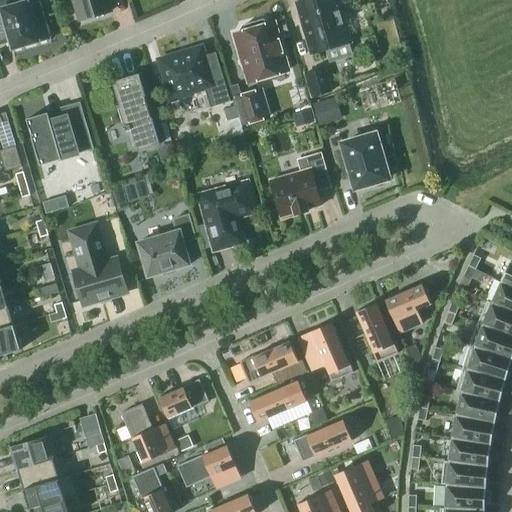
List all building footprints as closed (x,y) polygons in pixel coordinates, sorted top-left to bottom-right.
[(9,0),(0,0),(0,27),(6,26),(12,49),(49,38),(44,22),(37,0),(30,0),(28,1),(11,6),(9,0)] [(73,0),(80,21),(112,11),(108,0),(73,0)] [(305,0),(297,2),(305,28),(306,28),(308,34),(306,34),(312,54),(350,43),(337,0),(305,0)] [(273,42),(268,24),(267,22),(263,20),(243,26),(240,29),(241,32),(236,34),(243,59),(244,58),(247,66),(245,67),(250,82),(288,71),(279,40),(273,42)] [(192,90),(204,87),(211,107),(231,101),(216,52),(203,56),(201,49),(192,52),(192,53),(183,56),(183,54),(161,61),(167,81),(166,81),(171,98),(192,92),(192,90)] [(332,92),(325,67),(304,74),(311,98),(332,92)] [(126,125),(123,126),(125,131),(127,131),(133,152),(160,144),(139,74),(93,88),(93,89),(114,82),(126,125)] [(269,118),(261,91),(236,98),(238,106),(241,117),(243,125),(269,118)] [(319,120),(342,113),(337,98),(314,105),(319,120)] [(241,117),(238,106),(224,109),(228,120),(241,117)] [(70,123),(68,115),(50,120),(48,113),(27,119),(40,163),(60,157),(60,159),(79,154),(78,152),(94,147),(85,119),(70,123)] [(0,136),(4,149),(16,146),(12,133),(0,136)] [(345,149),(337,152),(345,179),(353,176),(356,188),(358,187),(359,190),(371,186),(370,184),(389,178),(376,134),(372,135),(371,133),(358,137),(358,139),(343,144),(345,149)] [(242,138),(227,142),(231,154),(246,149),(242,138)] [(172,144),(158,147),(161,160),(175,156),(172,144)] [(18,154),(16,146),(4,149),(1,150),(3,158),(18,154)] [(301,171),(271,180),(281,217),(295,213),(295,215),(298,214),(298,213),(306,210),(306,212),(309,211),(309,209),(322,205),(317,190),(331,186),(321,153),(298,160),(301,171)] [(28,187),(24,172),(16,174),(20,190),(28,187)] [(247,183),(200,195),(215,249),(243,242),(237,217),(255,211),(247,183)] [(30,195),(28,187),(20,190),(23,198),(30,195)] [(124,187),(113,190),(119,211),(130,208),(124,187)] [(177,231),(138,242),(148,277),(191,264),(184,241),(195,238),(189,215),(173,219),(177,231)] [(39,229),(46,227),(44,219),(36,222),(39,229)] [(97,223),(69,231),(81,270),(73,272),(83,305),(128,291),(118,259),(106,262),(104,254),(106,253),(97,223)] [(39,229),(41,237),(49,235),(46,227),(39,229)] [(481,258),(474,255),(469,265),(476,269),(481,258)] [(511,261),(501,282),(511,286),(511,261)] [(53,271),(51,263),(43,265),(45,273),(53,271)] [(476,269),(469,265),(463,276),(471,280),(476,269)] [(55,278),(53,271),(45,273),(47,281),(55,278)] [(59,290),(56,282),(41,287),(43,295),(59,290)] [(511,311),(511,286),(501,282),(491,303),(511,311)] [(432,304),(423,283),(384,299),(394,321),(399,332),(423,322),(418,311),(432,304)] [(2,286),(0,286),(0,309),(8,307),(2,286)] [(460,303),(453,300),(448,311),(456,314),(460,303)] [(487,301),(478,323),(511,335),(511,311),(491,303),(487,301)] [(55,305),(57,312),(65,310),(62,302),(55,305)] [(399,353),(377,302),(356,312),(377,362),(399,353)] [(0,309),(0,329),(14,325),(8,307),(0,309)] [(67,318),(65,310),(57,312),(49,315),(51,322),(67,318)] [(456,314),(448,311),(444,323),(452,326),(456,314)] [(332,382),(354,372),(332,322),(310,331),(310,332),(298,337),(312,371),(325,365),(332,382)] [(511,359),(511,335),(478,323),(470,345),(511,359)] [(0,355),(21,349),(14,325),(0,329),(0,355)] [(300,362),(290,340),(240,362),(249,383),(300,362)] [(417,368),(423,355),(417,342),(408,346),(417,368)] [(511,359),(470,345),(463,368),(506,380),(511,360),(511,359)] [(443,349),(435,347),(432,359),(440,361),(443,349)] [(440,361),(432,359),(429,370),(437,373),(440,361)] [(300,364),(283,371),(287,380),(303,373),(300,364)] [(500,401),(506,380),(463,368),(456,390),(461,392),(500,401)] [(209,401),(200,379),(158,397),(168,419),(209,401)] [(299,379),(249,401),(258,423),(308,401),(299,379)] [(461,392),(456,415),(495,423),(500,401),(461,392)] [(430,397),(422,395),(420,407),(428,409),(430,397)] [(153,428),(143,404),(121,413),(143,463),(164,454),(164,453),(177,448),(166,423),(153,428)] [(327,416),(322,407),(310,413),(314,422),(327,416)] [(428,409),(420,407),(417,419),(425,421),(428,409)] [(404,433),(404,426),(400,415),(386,421),(393,438),(404,433)] [(491,444),(495,423),(456,415),(452,438),(491,444)] [(303,462),(353,440),(344,418),(294,440),(303,462)] [(11,447),(18,469),(61,456),(54,435),(47,437),(47,436),(11,447)] [(94,438),(97,446),(104,443),(102,436),(94,438)] [(195,446),(192,440),(184,437),(178,439),(183,451),(195,446)] [(370,438),(355,444),(359,453),(374,447),(370,438)] [(452,438),(448,461),(488,466),(491,444),(452,438)] [(97,446),(99,453),(107,451),(104,443),(97,446)] [(236,466),(237,466),(228,444),(178,466),(187,487),(212,477),(217,489),(242,479),(236,466)] [(413,445),(412,457),(420,458),(422,446),(413,445)] [(67,477),(61,456),(18,469),(24,490),(59,479),(60,480),(67,477)] [(420,458),(412,457),(410,469),(419,470),(420,458)] [(488,466),(448,461),(444,461),(441,484),(446,485),(486,488),(488,466)] [(164,464),(155,468),(158,476),(167,472),(164,464)] [(375,511),(372,503),(384,498),(379,485),(367,490),(356,465),(335,474),(338,483),(350,511),(375,511)] [(154,467),(133,476),(147,511),(172,511),(170,505),(171,505),(158,476),(155,468),(154,467)] [(319,474),(324,486),(336,481),(330,469),(319,474)] [(106,477),(108,485),(116,482),(114,475),(106,477)] [(24,490),(30,508),(65,497),(60,480),(59,479),(24,490)] [(108,485),(111,493),(118,490),(116,482),(108,485)] [(485,509),(486,488),(446,485),(445,508),(485,509)] [(297,504),(300,511),(340,511),(331,490),(319,495),(319,494),(297,504)] [(207,511),(257,511),(249,493),(207,510),(207,511)] [(409,495),(408,507),(416,507),(417,495),(409,495)] [(69,511),(65,497),(30,508),(30,511),(69,511)]
